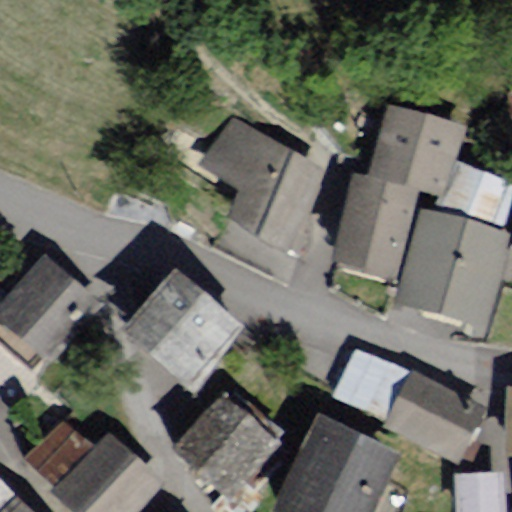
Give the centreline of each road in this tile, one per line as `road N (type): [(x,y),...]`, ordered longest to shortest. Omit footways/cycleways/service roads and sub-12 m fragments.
road 1 (residential): [(0,200),(42,223),(468,377)]
road 2 (residential): [(495,511),(470,453),(468,377)]
